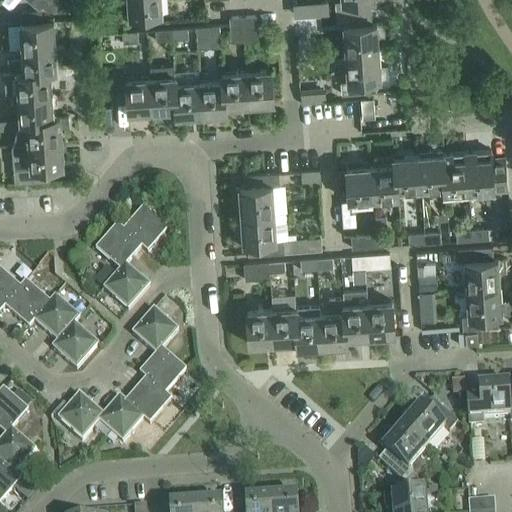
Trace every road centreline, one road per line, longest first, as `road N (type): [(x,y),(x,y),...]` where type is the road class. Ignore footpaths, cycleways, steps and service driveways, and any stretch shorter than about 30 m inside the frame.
road 1 (residential): [(203,274),(166,278),(83,379),(42,384),(0,344)]
road 2 (residential): [(45,511),(87,473),(215,461),(271,414)]
road 3 (residential): [(0,230),(60,228),(132,158),(194,152)]
road 4 (residential): [(194,152),(362,134)]
road 5 (residential): [(271,414),(212,362),(203,274)]
road 6 (residential): [(327,464),(413,361)]
road 7 (residential): [(203,274),(194,152)]
